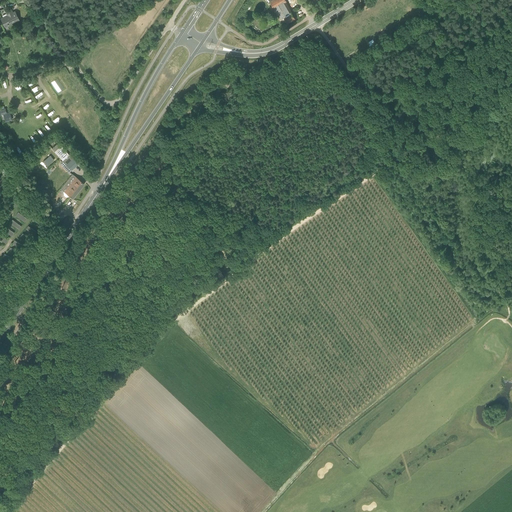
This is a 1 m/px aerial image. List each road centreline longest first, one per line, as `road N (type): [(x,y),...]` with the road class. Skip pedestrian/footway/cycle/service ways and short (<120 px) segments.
road 1 (track): [(397,156),(175,321),(9,511)]
road 2 (unclassified): [(168,25),(111,105),(26,0)]
road 3 (primary): [(0,336),(100,189)]
road 4 (primary): [(182,34),(100,189)]
road 5 (primary): [(100,189),(198,49)]
road 6 (track): [(511,15),(368,102)]
road 7 (track): [(511,89),(437,140),(397,156)]
